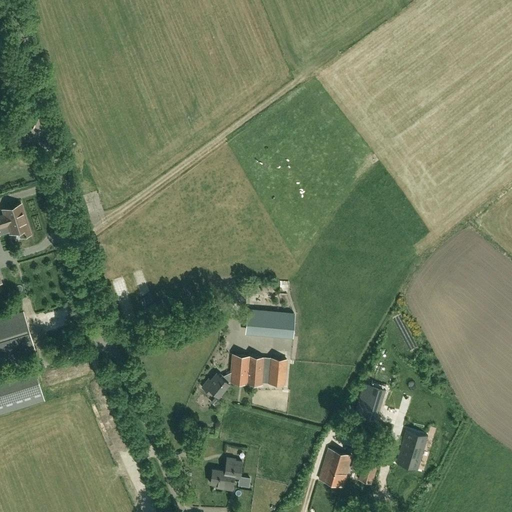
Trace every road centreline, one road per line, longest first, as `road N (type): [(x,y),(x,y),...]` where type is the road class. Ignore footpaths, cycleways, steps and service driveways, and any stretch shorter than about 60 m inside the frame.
road 1 (unclassified): [(181,511),(89,288),(48,136)]
road 2 (unclassified): [(48,136),(12,0)]
